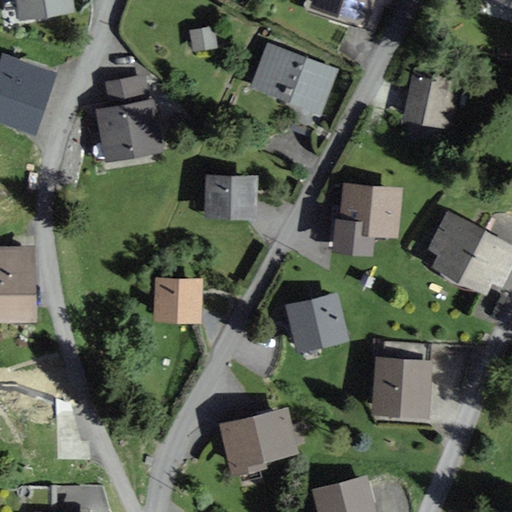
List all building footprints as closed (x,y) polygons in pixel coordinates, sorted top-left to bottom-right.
[(74,11),(72,0),(16,0),(20,19),(74,11)] [(374,0),(312,0),(310,11),(367,27),(374,0)] [(218,48),(213,25),(190,31),(195,53),(218,48)] [(337,68),(268,43),(251,90),(320,115),(337,68)] [(57,74),(3,55),(0,63),(0,121),(37,134),(57,74)] [(460,79),(414,70),(404,119),(450,129),(460,79)] [(149,100),(145,76),(106,83),(109,107),(95,109),(99,135),(104,161),(164,152),(156,99),(149,100)] [(257,176),(205,176),(205,219),(257,218),(257,176)] [(403,186),(345,181),(341,220),(334,221),(331,253),(373,257),(376,238),(398,237),(403,186)] [(511,269),(511,243),(448,212),(428,252),(436,256),(430,267),(487,295),(493,282),(503,287),(511,269)] [(0,322),(38,323),(39,248),(0,247),(0,322)] [(203,280),(155,278),(154,323),(202,324),(203,280)] [(339,291),(286,304),(298,353),(350,341),(339,291)] [(432,358),(377,357),(375,415),(430,417),(432,358)] [(292,425),(289,411),(232,422),(221,424),(231,476),(266,469),(265,461),(298,455),(296,444),(304,443),(300,423),(292,425)] [(376,511),(367,477),(312,490),(317,511),(376,511)]
